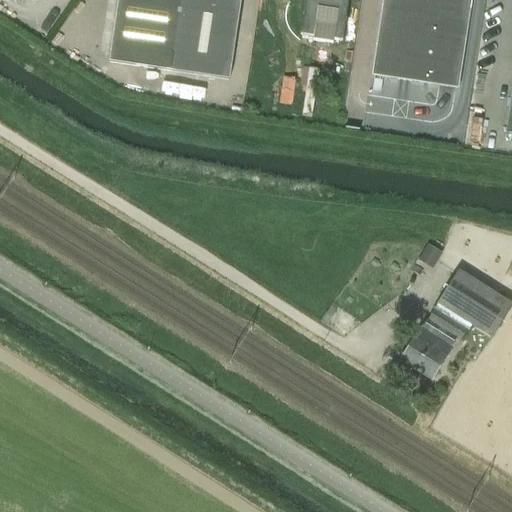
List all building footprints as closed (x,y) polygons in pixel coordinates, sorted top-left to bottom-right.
[(118,0),(108,63),(169,72),(230,81),(242,0),(118,0)] [(345,42),(350,0),(307,0),(302,36),(315,38),(315,42),(335,45),(335,40),(345,42)] [(471,0),(383,0),(365,116),(398,121),(404,81),(458,90),(471,0)] [(303,68),(302,115),(315,115),(316,68),(303,68)] [(290,105),(294,79),(282,78),(278,103),(290,105)] [(427,245),(417,261),(430,270),(440,254),(427,245)] [(471,326),(492,339),(511,310),(456,275),(398,364),(429,384),(458,340),(461,342),(471,326)]
